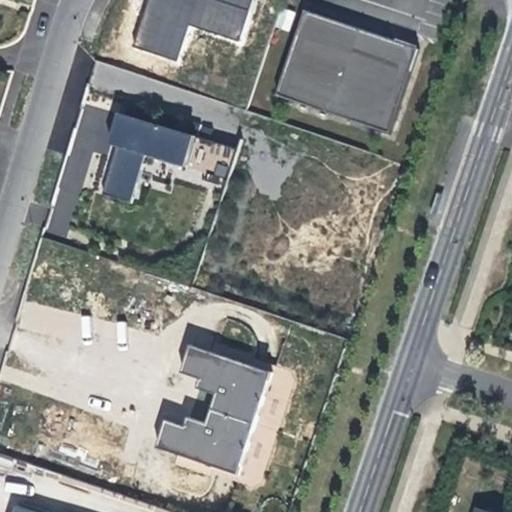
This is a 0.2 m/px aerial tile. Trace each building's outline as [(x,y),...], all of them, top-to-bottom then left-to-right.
[(251,0),(158,0),(159,0),(157,0),(147,0),(133,48),(177,61),(188,25),(239,41),(251,0)] [(390,134),(419,49),(360,29),(305,11),(276,96),(390,134)] [(197,138),(120,114),(111,144),(118,147),(113,160),(103,191),(136,201),(147,156),(190,169),(197,138)] [(271,374),(193,346),(184,373),(204,379),(201,389),(219,395),(215,410),(258,425),(271,374)] [(258,425),(215,410),(210,425),(190,419),(185,429),(167,422),(159,450),(180,457),(240,474),(258,425)]
